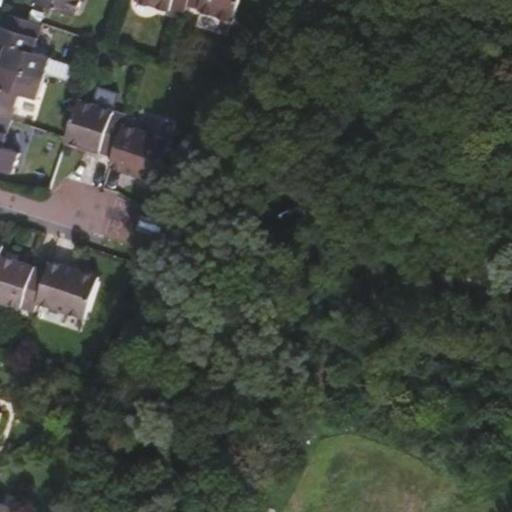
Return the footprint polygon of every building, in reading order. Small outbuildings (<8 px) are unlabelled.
[(38,0),(74,11),(77,0),(38,0)] [(183,2),(183,0),(144,0),(180,11),(183,2)] [(232,18),(237,0),(183,0),(183,2),(232,18)] [(30,49),(39,20),(0,8),(0,9),(0,39),(3,40),(0,48),(0,61),(41,74),(47,54),(30,49)] [(35,93),(41,74),(0,61),(0,115),(8,118),(18,88),(35,93)] [(111,152),(121,119),(125,110),(77,94),(63,136),(111,152)] [(0,144),(8,118),(0,115),(0,167),(10,170),(16,150),(0,144)] [(156,177),(169,134),(121,119),(111,152),(108,161),(156,177)] [(144,229),(150,217),(133,210),(129,223),(144,229)] [(149,234),(156,219),(150,217),(144,229),(143,231),(149,234)] [(36,300),(46,268),(0,253),(0,299),(33,310),(36,300)] [(85,316),(98,274),(49,258),(46,268),(36,300),(85,316)] [(0,511),(10,511),(13,504),(0,500),(0,511)]
